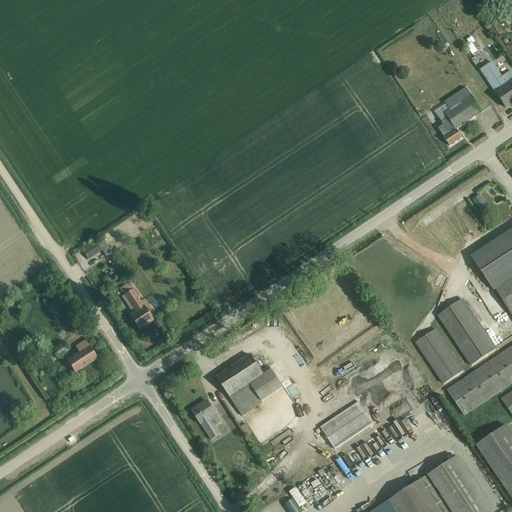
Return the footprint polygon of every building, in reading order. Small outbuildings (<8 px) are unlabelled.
[(487,41),(480,45),(489,58),(495,54),(487,41)] [(482,70),(481,71),(507,108),(511,104),(511,81),(508,75),(501,79),(491,64),(490,65),(482,70)] [(456,130),(483,113),(471,96),(445,114),(448,119),(442,123),(450,134),(444,138),(450,147),(462,139),(456,130)] [(457,183),(410,214),(417,225),(464,194),(457,183)] [(479,196),(473,200),(484,216),(490,212),(479,196)] [(458,211),(473,231),(479,226),(464,207),(458,211)] [(511,230),(471,257),(494,291),(495,290),(511,316),(511,230)] [(96,243),(82,251),(88,260),(101,252),(96,243)] [(139,331),(153,321),(128,284),(120,290),(135,313),(130,316),(139,331)] [(52,296),(42,302),(58,326),(68,319),(52,296)] [(464,299),(437,317),(471,367),(497,349),(464,299)] [(437,329),(415,344),(443,385),(464,371),(437,329)] [(75,373),(96,359),(84,342),(76,348),(79,353),(67,361),(75,373)] [(57,359),(68,351),(62,344),(52,351),(57,359)] [(511,347),(447,391),(465,417),(511,385),(511,392),(501,400),(511,415),(511,347)] [(251,355),(216,378),(230,398),(241,416),(262,403),(261,402),(283,387),(272,372),(265,377),(251,355)] [(363,371),(386,362),(383,355),(361,364),(363,371)] [(429,405),(435,402),(432,395),(426,397),(429,405)] [(318,411),(323,417),(337,407),(332,401),(318,411)] [(349,401),(342,406),(345,411),(352,406),(349,401)] [(216,427),(221,423),(207,402),(193,411),(201,425),(212,441),(221,435),(216,427)] [(359,402),(320,428),(336,451),(374,425),(359,402)] [(420,426),(425,423),(420,414),(416,416),(420,426)] [(246,425),(242,428),(247,436),(251,433),(246,425)] [(511,434),(506,426),(476,446),(511,500),(511,434)] [(493,511),(458,457),(428,477),(420,481),(372,511),(493,511)] [(308,501),(329,488),(325,481),(328,479),(321,469),(297,485),(308,501)] [(299,511),(292,500),(284,506),(288,511),(299,511)]
